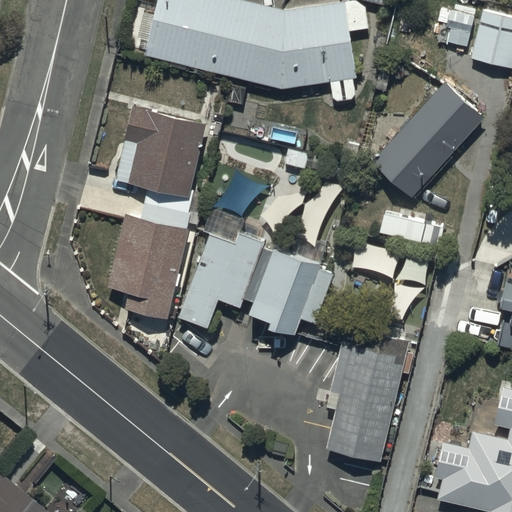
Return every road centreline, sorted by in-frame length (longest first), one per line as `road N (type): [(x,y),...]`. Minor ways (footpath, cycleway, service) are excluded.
road 1 (tertiary): [(241,511),(0,315)]
road 2 (residential): [(0,227),(23,171),(66,0)]
